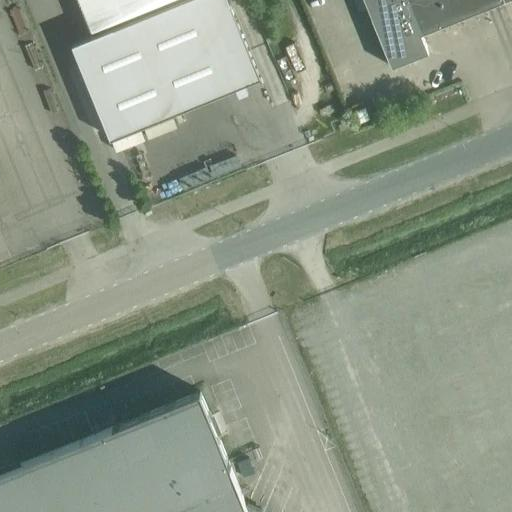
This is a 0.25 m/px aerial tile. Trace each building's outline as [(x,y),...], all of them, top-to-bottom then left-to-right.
[(80,0),(94,32),(91,33),(92,34),(176,0),(80,0)] [(188,0),(186,105),(277,70),(250,0),(188,0)] [(502,0),(364,0),(391,66),(429,51),(421,32),(502,0)] [(212,139),(184,147),(187,158),(215,150),(212,139)] [(10,222),(0,226),(0,243),(17,237),(10,222)] [(259,511),(261,508),(245,502),(200,390),(0,470),(0,511),(259,511)]
